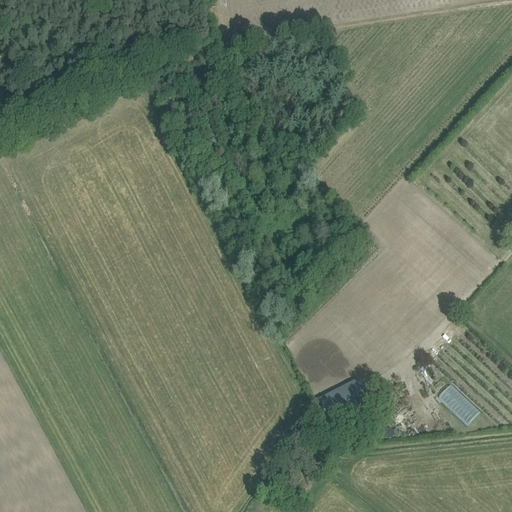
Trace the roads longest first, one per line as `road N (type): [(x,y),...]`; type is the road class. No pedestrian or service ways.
road 1 (track): [(511,439),(337,457),(140,79),(0,146)]
road 2 (track): [(140,79),(209,46),(511,0)]
